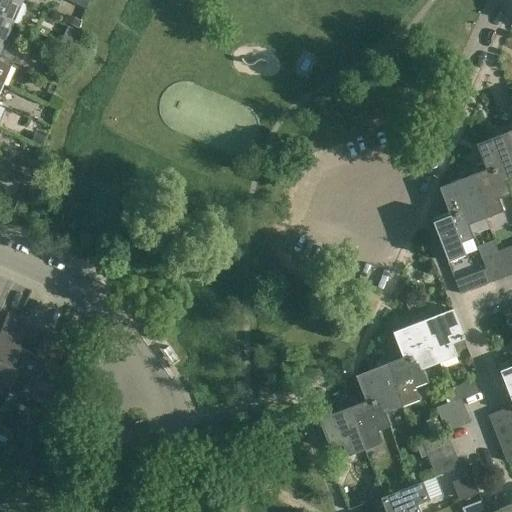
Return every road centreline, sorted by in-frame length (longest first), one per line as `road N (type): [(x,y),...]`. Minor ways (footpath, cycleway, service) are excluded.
road 1 (residential): [(359,210),(377,218),(416,186),(511,0)]
road 2 (residential): [(137,381),(95,300),(0,254)]
road 3 (residential): [(137,381),(170,398),(176,423),(164,447),(128,455)]
road 4 (unknown): [(413,190),(376,152),(353,156),(321,186)]
